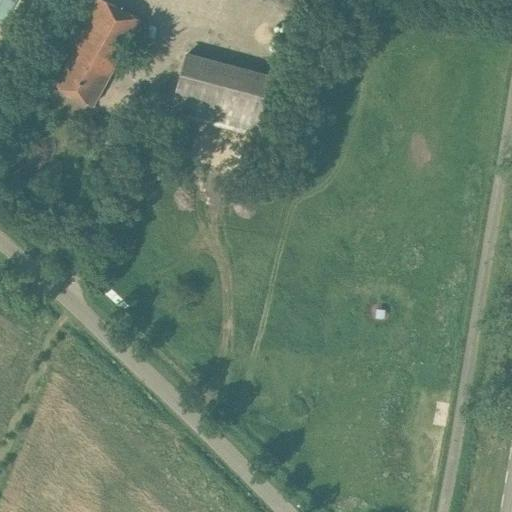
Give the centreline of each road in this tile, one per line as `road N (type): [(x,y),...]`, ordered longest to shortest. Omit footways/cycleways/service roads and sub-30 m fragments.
road 1 (unclassified): [(440,511),(511,99)]
road 2 (unclassified): [(286,511),(0,243)]
